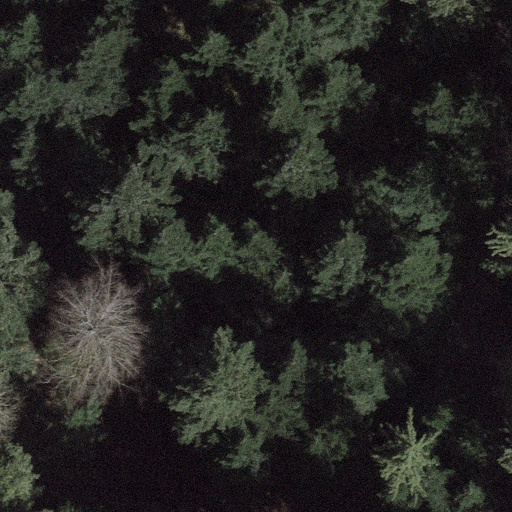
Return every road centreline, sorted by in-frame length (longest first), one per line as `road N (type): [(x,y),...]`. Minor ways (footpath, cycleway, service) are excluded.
road 1 (track): [(509,0),(507,182),(465,329),(348,511)]
road 2 (track): [(0,471),(173,511)]
